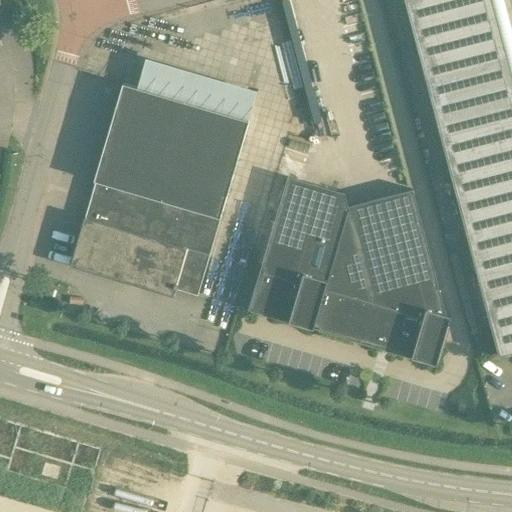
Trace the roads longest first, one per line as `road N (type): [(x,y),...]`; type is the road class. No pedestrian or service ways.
road 1 (unknown): [(210,340),(456,383),(478,364),(472,316),(404,131),(297,151)]
road 2 (tertiary): [(511,497),(374,480),(0,364)]
road 3 (unknown): [(210,340),(61,296),(44,283),(40,261),(109,52),(130,37),(206,40)]
road 4 (unknown): [(390,0),(490,366),(511,381)]
road 5 (unknown): [(206,40),(258,73),(273,101),(210,340)]
road 6 (unclassified): [(0,306),(75,18)]
